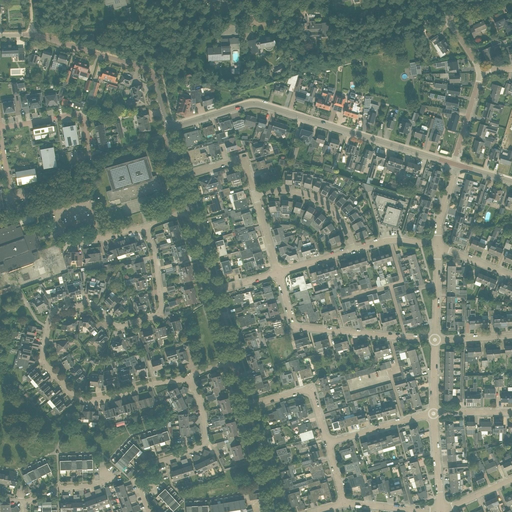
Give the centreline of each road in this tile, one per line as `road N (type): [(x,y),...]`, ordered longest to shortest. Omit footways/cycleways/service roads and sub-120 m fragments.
road 1 (residential): [(188,378),(79,397),(42,357),(60,309),(90,303),(121,326),(156,316),(154,252),(143,226)]
road 2 (tertiary): [(455,165),(254,102),(172,126)]
road 3 (unclassified): [(51,40),(68,31),(253,23)]
road 4 (residential): [(435,340),(298,327),(278,273)]
road 5 (unclassified): [(162,114),(149,71),(51,40)]
road 6 (residential): [(0,127),(79,115),(89,153),(69,164)]
road 7 (residential): [(353,250),(339,219),(319,201),(289,191),(255,196)]
road 8 (residential): [(326,442),(307,389),(245,406)]
road 9 (residential): [(155,463),(204,442),(201,405),(188,378)]
